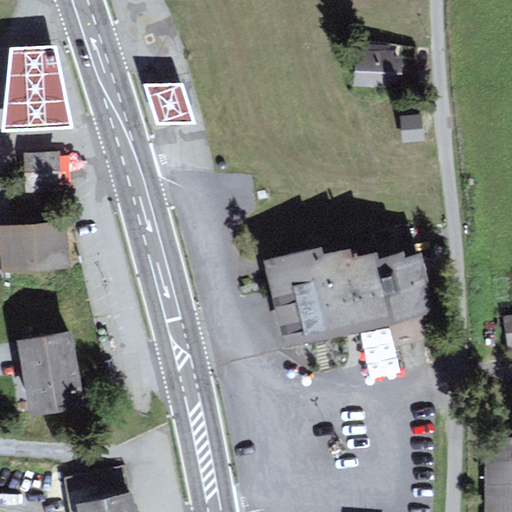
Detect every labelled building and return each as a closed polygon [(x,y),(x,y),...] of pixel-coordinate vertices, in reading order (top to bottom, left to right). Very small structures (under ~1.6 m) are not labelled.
[(72,121),(55,47),(13,48),(4,125),(72,121)] [(400,83),(401,56),(391,56),(391,49),(360,48),(358,81),(400,83)] [(195,121),(183,84),(146,84),(158,121),(195,121)] [(421,126),(420,115),(402,117),(404,139),(422,137),(421,126)] [(60,183),(58,150),(27,151),(29,184),(60,183)] [(66,260),(64,218),(3,222),(5,263),(66,260)] [(389,309),(430,299),(420,259),(403,263),(401,256),(379,262),(377,253),(355,259),(352,248),(325,255),(323,246),(268,259),(287,335),(347,320),(389,309)] [(82,399),(69,332),(22,342),(30,383),(35,408),(82,399)] [(511,511),(511,440),(485,441),(486,511),(511,511)] [(135,511),(132,493),(126,494),(125,487),(122,469),(69,479),(74,511),(135,511)]
